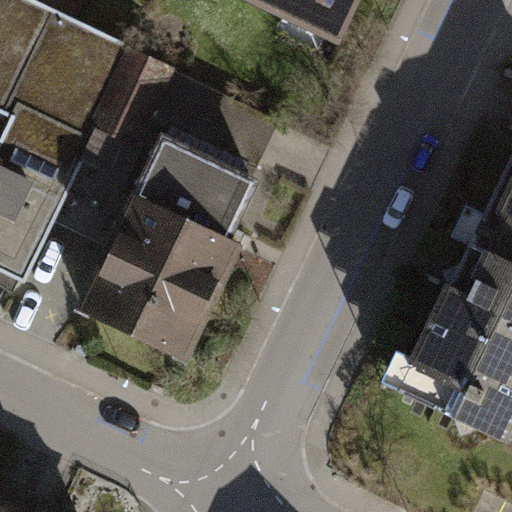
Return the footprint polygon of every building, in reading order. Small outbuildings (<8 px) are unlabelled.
[(0,145),(0,272),(22,283),(54,218),(133,50),(25,0),(0,0),(0,115),(12,121),(0,145)] [(266,0),(338,34),(354,0),(266,0)] [(244,179),(272,118),(133,50),(54,218),(116,248),(86,309),(184,355),(233,248),(225,244),(254,185),(244,179)] [(511,164),(462,267),(445,272),(451,290),(399,395),(456,423),(461,437),(475,432),(506,447),(511,435),(511,164)] [(0,511),(23,511),(0,501),(0,511)]
